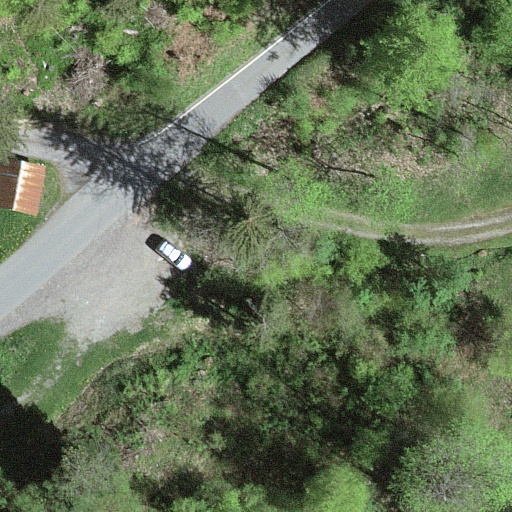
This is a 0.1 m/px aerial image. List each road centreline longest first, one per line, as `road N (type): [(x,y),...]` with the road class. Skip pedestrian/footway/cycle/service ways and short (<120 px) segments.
road 1 (unclassified): [(369,0),(204,126),(0,306)]
road 2 (track): [(0,151),(88,154),(137,184)]
